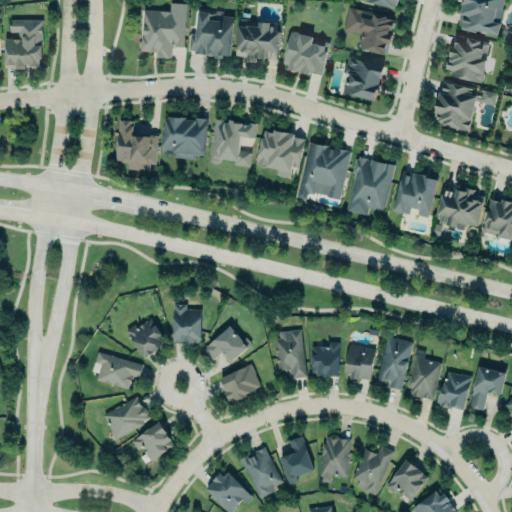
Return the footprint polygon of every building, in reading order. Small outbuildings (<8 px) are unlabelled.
[(358,0),(396,8),(397,0),(358,0)] [(503,0),(502,7),(504,8),(497,33),(475,28),(474,31),(460,28),(461,24),(457,23),(462,0),(503,0)] [(185,3),(169,2),(169,11),(141,9),(139,51),(155,52),(155,57),(170,58),(171,46),(183,47),(185,3)] [(348,6),(343,29),(361,34),(358,46),(383,52),(386,42),(390,43),(392,33),(388,32),(388,28),(391,29),(393,18),(385,16),(386,15),(348,6)] [(198,10),(196,32),(190,32),(188,49),(194,49),(194,52),(200,52),(208,54),(212,55),(214,53),(214,56),(221,57),(222,53),(230,54),(234,15),(223,14),(222,19),(209,18),(209,11),(198,10)] [(6,19),(34,19),(35,65),(0,65),(0,34),(17,34),(16,29),(6,29),(6,19)] [(280,30),(277,58),(256,57),(256,60),(246,60),(247,56),(236,55),(238,24),(246,25),(246,23),(258,24),(258,20),(277,21),(276,30),(280,30)] [(290,30),(282,62),(288,64),(287,68),(296,70),(297,68),(300,69),(299,71),(309,73),(310,69),(321,72),(328,42),(319,40),(318,42),(312,41),(313,35),(294,30),(290,30)] [(448,74),(480,81),(481,80),(482,79),(483,75),(483,71),(486,58),(480,57),(482,51),(486,51),(488,41),(479,39),(480,39),(467,36),(467,37),(456,34),(454,45),(450,45),(448,54),(450,54),(448,60),(447,59),(445,67),(450,68),(448,74)] [(342,91),(374,99),(375,92),(377,93),(380,82),(378,82),(379,77),(380,77),(384,62),(370,59),(369,60),(348,55),(346,63),(344,62),(342,71),(348,73),(346,82),(344,81),(342,91)] [(496,92),(493,103),(474,99),(467,128),(431,120),(438,89),(441,90),(443,80),(496,92)] [(206,119),(163,116),(161,155),(196,158),(196,154),(204,155),(206,119)] [(256,122),(254,137),(241,135),(239,149),(251,150),(249,166),(234,164),(234,159),(221,158),(220,162),(209,160),(214,117),(224,118),(224,121),(229,121),(230,117),(240,119),(240,122),(249,123),(249,121),(256,122)] [(157,136),(132,135),(133,120),(116,119),(114,162),(128,163),(128,169),(148,170),(149,164),(155,164),(157,136)] [(305,138),(298,167),(292,166),(290,177),(277,174),(278,167),(256,162),(262,135),(264,136),(265,130),(273,131),(274,128),(295,132),(294,136),(305,138)] [(351,150),(339,199),(326,196),(326,194),(313,191),(313,193),(298,189),(309,140),(351,150)] [(359,156),(358,159),(354,158),(351,171),(354,172),(345,209),(366,214),(368,207),(383,211),(394,164),(385,161),(385,162),(373,160),(374,159),(359,156)] [(402,170),(413,173),(413,171),(421,173),(422,172),(429,174),(428,175),(437,178),(428,216),(416,213),(418,208),(410,206),(408,213),(392,209),(402,170)] [(483,200),(477,225),(469,223),(469,224),(458,221),(456,226),(437,221),(439,213),(436,212),(443,186),(455,189),(456,187),(464,189),(465,186),(474,189),(472,197),(483,200)] [(489,198),(482,229),(499,233),(498,235),(510,238),(511,240),(511,199),(502,197),(501,201),(489,198)] [(201,308),(200,341),(194,341),(193,343),(185,343),(185,341),(181,341),(181,342),(172,342),(173,303),(186,303),(186,308),(201,308)] [(125,333),(145,358),(167,341),(148,316),(125,333)] [(211,359),(221,351),(229,361),(247,347),(230,325),(202,348),(211,359)] [(301,329),(275,331),(277,370),(291,369),(292,377),(304,377),(301,329)] [(387,387),(401,389),(411,341),(385,336),(376,379),(388,382),(387,387)] [(311,345),(310,374),(338,374),(338,341),(327,341),(327,345),(311,345)] [(348,343),(343,372),(350,373),(350,377),(358,379),(359,376),(369,378),(374,348),(348,343)] [(127,388),(128,382),(130,382),(133,375),(138,376),(142,364),(98,350),(92,370),(98,372),(96,379),(127,388)] [(441,361),(414,355),(405,393),(432,399),(441,361)] [(220,377),(250,363),(255,373),(255,374),(260,385),(255,387),(256,388),(246,393),(247,395),(231,403),(229,400),(228,400),(223,389),(225,388),(224,384),(223,385),(220,377)] [(482,409),(486,390),(500,393),(506,367),(498,365),(497,369),(478,365),(469,406),(482,409)] [(437,404),(464,409),(470,376),(444,371),(437,404)] [(511,394),(503,405),(511,413),(511,420),(511,421),(511,394)] [(136,396),(101,414),(114,438),(149,419),(136,396)] [(158,421),(171,438),(170,439),(174,444),(150,460),(141,447),(137,449),(131,440),(158,421)] [(319,475),(328,475),(328,474),(346,476),(349,438),(347,438),(340,437),(338,437),(336,434),(331,434),(329,436),(326,436),(325,443),(322,442),(319,475)] [(302,435),(314,468),(296,475),(297,479),(289,482),(280,456),(292,452),(288,440),(302,435)] [(364,448),(351,477),(358,480),(355,487),(374,495),(393,450),(380,445),(376,453),(364,448)] [(264,446),(251,452),(253,455),(248,457),(246,454),(239,458),(259,497),(275,489),(273,486),(282,481),(264,446)] [(427,477),(410,499),(397,489),(394,493),(385,486),(406,458),(423,472),(422,473),(427,477)] [(229,511),(241,500),(246,504),(252,497),(224,470),(205,490),(228,511),(229,511)] [(410,507),(413,511),(452,511),(455,511),(438,488),(410,507)]
